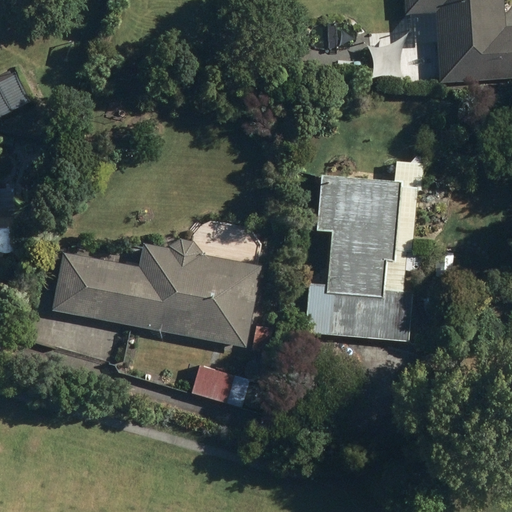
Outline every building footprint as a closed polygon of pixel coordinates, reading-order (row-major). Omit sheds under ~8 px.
[(501,0),(403,0),(404,14),(434,12),(439,83),(511,77),(511,25),(503,26),(501,0)] [(398,80),(398,32),(368,32),(368,80),(398,80)] [(314,230),(330,231),(326,285),(306,283),(302,333),(407,341),(411,291),(402,290),(405,251),(409,251),(414,188),(399,187),(399,181),(318,175),(314,230)] [(24,206),(0,206),(0,227),(24,227),(24,206)] [(199,253),(199,251),(192,240),(178,238),(167,245),(166,249),(142,245),(137,268),(61,253),(50,309),(244,348),(261,266),(199,253)] [(446,296),(423,296),(423,319),(446,319),(446,296)] [(254,325),(250,350),(266,353),(270,328),(254,325)] [(193,383),(242,399),(250,372),(201,356),(193,383)] [(399,385),(396,431),(439,434),(442,388),(399,385)]
